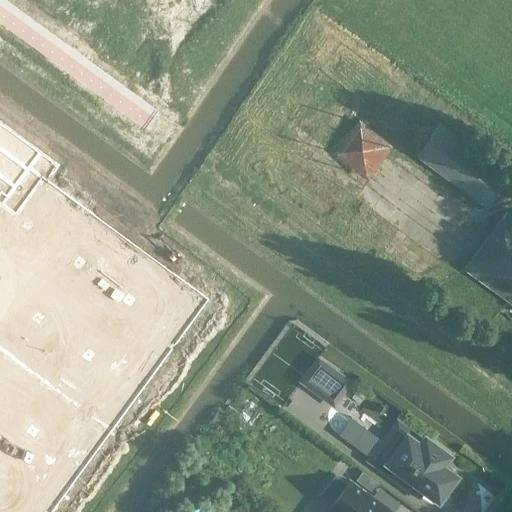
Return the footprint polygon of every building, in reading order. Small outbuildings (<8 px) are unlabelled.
[(328,98),(302,80),(281,108),(307,127),(328,98)] [(388,145),(356,121),(335,149),(368,173),(388,145)] [(0,511),(49,511),(207,299),(46,181),(58,165),(3,124),(0,122),(0,511)] [(508,174),(438,123),(415,154),(485,205),(508,174)] [(393,230),(346,194),(332,213),(379,249),(393,230)] [(511,303),(511,215),(506,211),(464,268),(511,303)] [(317,358),(301,380),(333,404),(350,381),(317,358)] [(407,434),(386,462),(406,476),(400,483),(418,496),(423,489),(425,490),(438,499),(456,475),(441,464),(449,454),(425,437),(423,439),(419,444),(407,434)] [(481,478),(497,489),(501,483),(485,472),(481,478)] [(333,511),(393,511),(391,510),(372,496),(363,489),(349,479),(329,506),(335,510),(333,511)] [(264,511),(283,511),(272,503),(264,511)]
